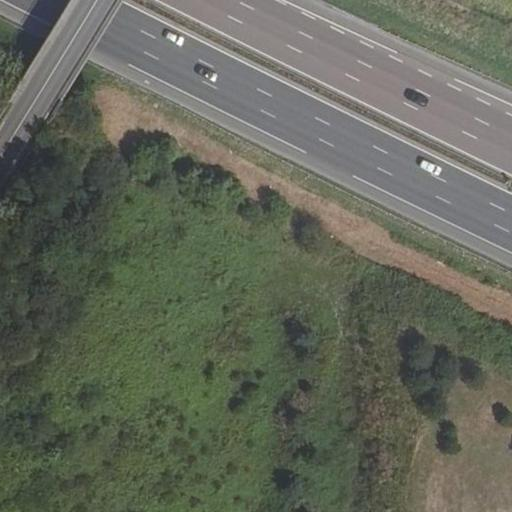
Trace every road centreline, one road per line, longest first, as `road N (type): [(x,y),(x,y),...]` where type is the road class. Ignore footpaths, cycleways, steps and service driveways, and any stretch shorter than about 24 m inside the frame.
road 1 (motorway): [(68,0),(511,221)]
road 2 (motorway): [(511,144),(219,0)]
road 3 (unclassified): [(94,0),(0,156)]
